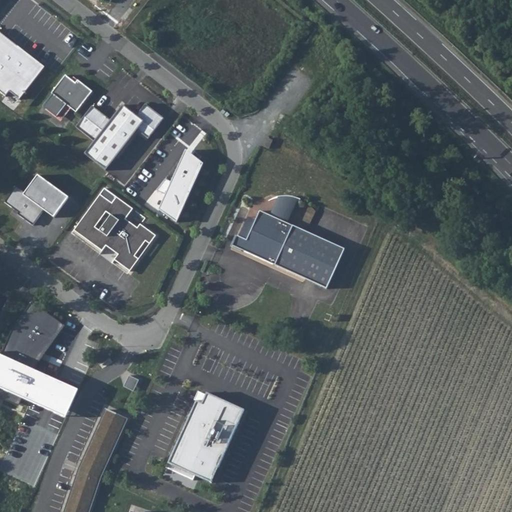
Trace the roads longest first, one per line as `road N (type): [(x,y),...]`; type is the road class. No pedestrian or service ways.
road 1 (unclassified): [(0,247),(111,328),(156,326),(235,168),(233,144),(216,120),(63,0)]
road 2 (trunk): [(335,0),(511,165)]
road 3 (trunk): [(511,122),(380,0)]
